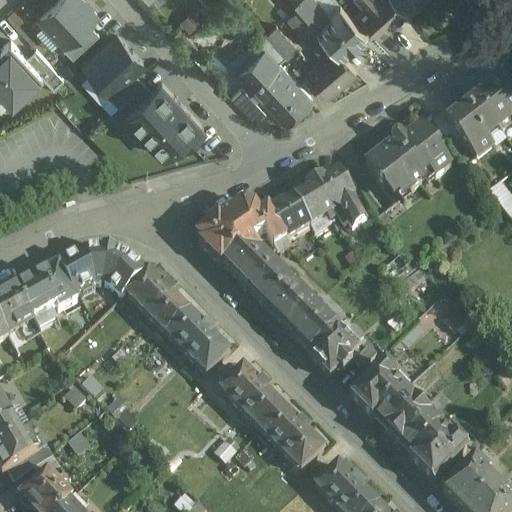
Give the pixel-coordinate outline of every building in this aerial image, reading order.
[(82,0),(60,0),(40,20),(64,46),(97,16),(82,0)] [(335,15),(330,20),(315,6),(317,4),(312,0),(301,0),(295,6),(305,17),(316,29),(334,49),(340,56),(341,56),(366,33),(340,5),(332,12),(335,15)] [(395,0),(356,0),(365,9),(359,14),(359,13),(358,14),(380,38),(381,37),(406,13),(406,14),(407,13),(395,0)] [(421,0),(395,0),(407,13),(421,0)] [(316,29),(305,17),(300,21),(311,33),(316,29)] [(296,48),(276,27),(266,37),(271,43),(272,43),(286,58),(296,48)] [(334,49),(316,29),(311,33),(306,38),(318,51),(320,49),(326,56),(334,49)] [(117,37),(85,68),(111,95),(144,65),(117,37)] [(43,77),(10,42),(0,51),(0,94),(12,106),(43,77)] [(286,58),(272,43),(271,43),(263,51),(276,66),(278,64),(279,64),(286,58)] [(355,72),(341,56),(340,56),(334,49),(326,56),(307,73),(328,96),(355,72)] [(276,66),(263,51),(238,74),(286,126),(287,125),(287,124),(311,102),(312,101),(279,64),(278,64),(276,66)] [(511,90),(502,78),(474,99),(503,136),(504,136),(499,130),(511,120),(511,90)] [(161,84),(126,117),(164,157),(180,142),(185,147),(203,129),(161,84)] [(254,121),(264,113),(241,88),(232,96),(254,121)] [(446,121),(455,133),(476,161),(493,148),(484,137),(495,128),(502,137),(503,136),(474,99),(446,121)] [(446,121),(441,115),(431,123),(445,141),(455,133),(446,121)] [(420,129),(404,142),(400,138),(397,137),(390,142),(390,146),(390,147),(364,167),(383,191),(388,187),(398,199),(406,193),(409,197),(424,185),(423,184),(430,178),(434,183),(450,171),(437,154),(439,152),(420,129)] [(337,173),(322,182),(331,197),(332,197),(345,188),(337,173)] [(322,182),(292,200),(310,231),(326,221),(329,227),(334,224),(330,219),(336,216),(340,213),(332,197),(331,197),(322,182)] [(494,193),(509,221),(511,218),(511,200),(504,187),(494,193)] [(366,225),(345,188),(332,197),(340,213),(336,216),(344,229),(348,227),(352,233),(366,225)] [(292,200),(269,213),(268,211),(259,216),(257,211),(250,208),(243,208),(219,221),(217,219),(195,241),(200,246),(198,248),(220,270),(222,268),(238,285),(237,287),(246,296),(247,294),(283,330),(282,332),(291,341),(292,339),(309,357),(307,358),(308,359),(335,331),(254,249),(267,241),(273,251),(272,251),(273,252),(310,231),(292,200)] [(102,253),(94,253),(84,256),(58,269),(72,295),(83,290),(85,295),(96,289),(103,297),(105,295),(105,296),(135,267),(127,259),(119,256),(111,253),(102,253)] [(136,267),(116,286),(125,297),(145,277),(136,267)] [(58,269),(15,292),(32,323),(56,310),(58,313),(76,303),(72,295),(58,269)] [(204,333),(172,301),(174,299),(166,291),(164,292),(147,275),(145,277),(125,297),(124,298),(205,380),(228,358),(212,341),(213,339),(205,331),(204,333)] [(15,292),(0,300),(0,325),(9,340),(20,333),(23,338),(36,331),(32,323),(15,292)] [(455,334),(466,325),(456,313),(445,322),(455,334)] [(0,325),(0,345),(9,340),(0,325)] [(356,353),(335,331),(308,359),(329,380),(337,372),(342,376),(351,366),(351,365),(347,362),(356,353)] [(369,348),(351,365),(351,366),(359,373),(377,356),(369,348)] [(144,361),(133,371),(140,378),(151,368),(144,361)] [(382,368),(349,401),(373,425),(378,419),(378,418),(403,393),(404,393),(405,392),(394,381),(382,368)] [(299,429),(265,394),(267,392),(258,384),(257,386),(243,372),(220,394),(300,477),(324,454),(307,437),(309,436),(301,428),(299,429)] [(162,407),(171,398),(164,391),(155,400),(162,407)] [(403,393),(378,418),(378,419),(396,438),(422,412),(404,393),(403,393)] [(0,399),(0,429),(14,421),(14,420),(0,399)] [(422,412),(396,438),(414,455),(415,456),(441,430),(440,430),(422,412)] [(14,421),(0,429),(0,473),(2,476),(8,473),(38,456),(38,455),(17,418),(14,420),(14,421)] [(452,439),(441,429),(440,430),(441,430),(415,456),(414,455),(408,461),(433,486),(466,453),(452,439)] [(257,438),(249,430),(242,437),(249,445),(257,438)] [(224,465),(236,454),(226,443),(213,455),(224,465)] [(47,449),(38,455),(38,456),(8,473),(14,485),(30,474),(54,461),(47,449)] [(242,452),(222,472),(230,480),(250,461),(242,452)] [(474,462),(442,495),(458,511),(471,511),(493,490),(484,480),(488,476),(474,462)] [(354,486),(338,469),(315,492),(334,511),(374,511),(377,509),(362,493),(363,492),(356,484),(354,486)] [(59,511),(73,500),(48,473),(20,499),(21,501),(19,506),(24,511),(59,511)] [(258,482),(247,493),(257,504),(273,489),(266,482),(262,486),(258,482)] [(503,500),(493,490),(471,511),(511,511),(511,499),(507,495),(503,500)] [(73,500),(59,511),(78,511),(83,507),(74,498),(73,500)]
